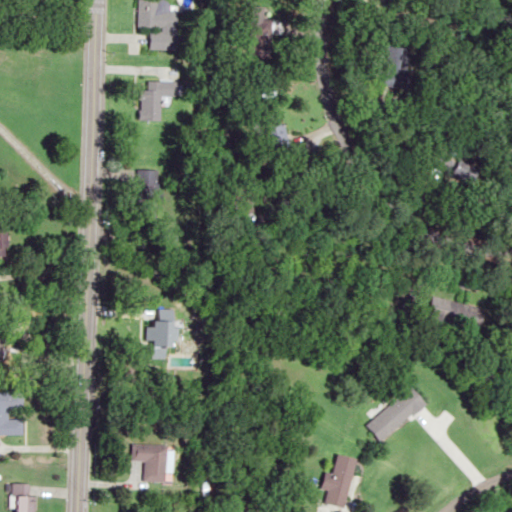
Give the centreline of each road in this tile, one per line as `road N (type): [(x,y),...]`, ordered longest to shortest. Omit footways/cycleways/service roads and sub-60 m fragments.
road 1 (residential): [(74,511),(93,0)]
road 2 (residential): [(511,248),(456,247),(402,225),(371,194),(325,106),(317,12)]
